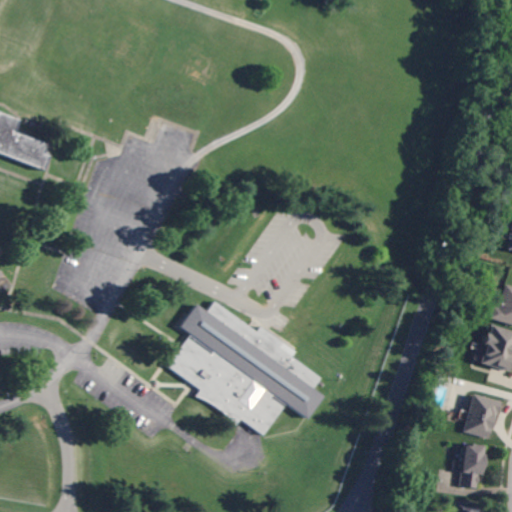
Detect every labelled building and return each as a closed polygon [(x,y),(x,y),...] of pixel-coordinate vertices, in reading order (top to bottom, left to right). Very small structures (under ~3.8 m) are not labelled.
[(0,116),(14,122),(10,132),(42,144),(39,153),(45,155),(39,170),(0,155),(0,116)] [(511,250),(511,209),(503,249),(511,250)] [(511,325),(487,318),(491,306),(496,308),(503,285),(511,287),(511,325)] [(254,332),(257,327),(279,342),(276,348),(318,378),(310,389),(320,397),(304,417),(284,403),(261,435),(238,419),(234,425),(223,413),(205,401),(194,396),(198,389),(166,365),(188,334),(178,326),(194,305),(204,312),(212,302),(254,332)] [(511,332),(511,344),(508,354),(511,355),(507,371),(479,363),(483,346),(480,345),(484,333),(487,334),(489,326),(511,332)] [(495,413),(494,413),(493,418),(490,417),(488,423),(490,423),(489,430),(487,429),(484,438),(461,432),(471,394),(498,402),(495,413)] [(478,474),(475,474),(475,476),(476,476),(475,484),(474,484),(474,488),(457,486),(461,444),(480,446),(478,474)] [(476,511),(453,511),(454,503),(477,504),(476,511)]
